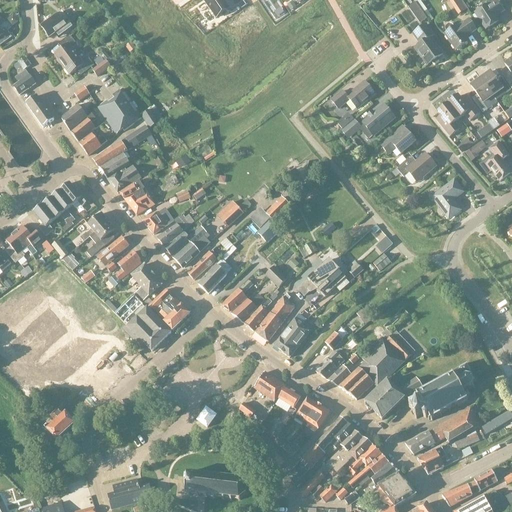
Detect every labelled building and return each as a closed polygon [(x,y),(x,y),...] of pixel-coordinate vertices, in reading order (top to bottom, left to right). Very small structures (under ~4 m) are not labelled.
[(203,0),(216,18),(227,10),(220,0),(203,0)] [(487,6),(474,14),(485,31),(498,22),(495,17),(504,12),(497,2),(496,0),(489,0),(485,3),(487,6)] [(453,9),(458,16),(466,10),(461,3),(453,9)] [(412,15),(417,21),(424,16),(420,10),(412,15)] [(61,12),(40,27),(48,38),(59,30),(63,36),(73,28),(61,12)] [(254,31),(243,17),(226,29),(237,44),(254,31)] [(456,26),(455,27),(452,25),(448,24),(445,26),(444,30),(446,33),(444,35),(455,51),(467,43),(464,38),(469,35),(476,31),(468,20),(457,28),(456,26)] [(426,57),(433,66),(435,66),(439,63),(439,61),(437,59),(442,55),(430,39),(433,36),(425,26),(412,35),(420,45),(414,49),(422,60),(426,57)] [(1,31),(0,30),(0,46),(12,38),(5,29),(1,31)] [(54,55),(62,66),(76,55),(72,49),(77,46),(69,36),(58,45),(61,50),(54,55)] [(80,61),(76,55),(62,66),(69,76),(77,71),(80,76),(94,66),(87,56),(80,61)] [(24,71),(31,66),(25,59),(18,64),(24,71)] [(509,73),(503,77),(511,90),(511,59),(504,64),(509,73)] [(106,61),(92,71),(97,78),(110,67),(106,61)] [(18,84),(12,88),(19,97),(35,85),(26,71),(15,79),(18,84)] [(495,101),(510,91),(501,79),(496,82),(490,73),(489,74),(489,73),(483,76),(484,78),(480,80),(495,101)] [(475,82),(470,86),(471,87),(470,87),(477,96),(472,99),(482,114),(497,103),(495,101),(480,80),(476,83),(475,82)] [(349,101),(356,110),(375,95),(364,82),(346,97),(342,92),(331,101),(338,110),(349,101)] [(74,95),(79,102),(89,95),(84,88),(74,95)] [(106,102),(97,108),(115,135),(122,130),(123,132),(141,119),(121,90),(112,97),(115,100),(108,105),(106,102)] [(25,105),(42,129),(53,121),(36,97),(25,105)] [(457,97),(447,105),(459,119),(464,116),(469,122),(480,114),(466,97),(461,101),(457,97)] [(447,105),(437,113),(441,117),(435,121),(449,138),(459,130),(454,123),(459,119),(447,105)] [(86,118),(77,106),(59,119),(69,131),(86,118)] [(153,106),(140,115),(141,117),(149,130),(158,124),(163,121),(153,106)] [(383,107),(362,124),(359,127),(354,120),(340,133),(348,140),(359,130),(367,140),(372,136),(393,119),(383,107)] [(70,133),(72,136),(77,143),(86,136),(94,129),(90,124),(95,120),(91,114),(87,118),(87,120),(70,133)] [(342,130),(353,120),(349,115),(338,125),(342,130)] [(497,125),(492,118),(474,130),(479,137),(497,125)] [(501,139),(511,132),(506,125),(496,132),(501,139)] [(151,147),(156,144),(146,126),(128,139),(133,148),(146,140),(151,147)] [(402,128),(380,146),(388,156),(395,149),(400,155),(415,143),(402,128)] [(78,144),(88,157),(106,143),(102,137),(97,141),(91,134),(78,144)] [(125,140),(121,143),(126,151),(131,148),(125,140)] [(486,149),(481,142),(465,154),(471,163),(479,157),(477,155),(486,149)] [(121,143),(93,161),(97,167),(99,170),(122,155),(127,152),(126,151),(121,143)] [(495,159),(482,168),(487,175),(491,172),(499,183),(511,174),(506,167),(505,167),(502,164),(503,163),(502,161),(508,157),(498,143),(488,150),(495,159)] [(122,155),(99,170),(106,180),(129,166),(122,155)] [(425,155),(422,157),(415,163),(411,157),(396,170),(403,178),(408,174),(416,183),(435,167),(425,155)] [(165,165),(160,156),(153,160),(158,169),(165,165)] [(190,164),(185,156),(175,163),(180,170),(190,164)] [(169,169),(176,166),(173,159),(166,162),(169,169)] [(124,170),(107,181),(118,194),(140,179),(133,167),(126,172),(124,170)] [(149,176),(141,181),(144,186),(152,181),(149,176)] [(165,181),(169,188),(178,184),(175,177),(165,181)] [(124,200),(144,190),(142,186),(139,182),(134,186),(119,195),(124,200)] [(432,198),(448,219),(458,211),(451,201),(461,193),(453,182),(432,198)] [(69,185),(60,192),(72,207),(78,202),(82,208),(90,201),(82,192),(78,196),(69,185)] [(205,195),(202,190),(193,196),(196,201),(205,195)] [(146,191),(136,195),(124,201),(137,217),(154,206),(146,191)] [(60,192),(51,199),(71,224),(74,221),(71,217),(66,211),(72,207),(60,192)] [(187,193),(176,197),(179,204),(190,199),(187,193)] [(287,204),(281,198),(276,204),(265,214),(274,223),(285,212),(285,213),(290,208),(287,204)] [(51,199),(42,206),(54,221),(60,216),(67,225),(62,230),(65,233),(73,226),(71,224),(51,199)] [(48,226),(54,221),(42,206),(33,214),(42,225),(38,228),(45,238),(53,232),(48,226)] [(236,206),(219,221),(227,230),(243,215),(236,206)] [(158,213),(142,222),(153,236),(167,226),(158,213)] [(79,239),(83,243),(108,222),(101,215),(87,226),(91,231),(87,234),(86,233),(79,239)] [(176,226),(156,239),(164,249),(183,234),(182,233),(189,227),(194,223),(188,216),(183,220),(181,216),(173,222),(176,226)] [(204,216),(198,222),(202,225),(208,220),(204,216)] [(96,246),(86,253),(90,258),(91,258),(95,255),(99,252),(112,240),(109,236),(115,231),(108,222),(102,227),(89,238),(94,244),(96,246)] [(257,234),(267,244),(278,233),(268,223),(257,234)] [(375,225),(367,230),(373,239),(381,234),(375,225)] [(70,232),(73,236),(83,231),(80,226),(70,232)] [(33,229),(27,234),(22,227),(13,234),(26,249),(32,257),(37,253),(34,249),(43,242),(33,229)] [(210,245),(206,240),(209,237),(200,228),(194,233),(186,241),(190,245),(173,260),(181,268),(184,268),(210,245)] [(21,253),(26,249),(13,234),(4,241),(10,248),(5,252),(15,264),(24,257),(21,253)] [(186,245),(186,243),(184,240),(186,238),(183,234),(165,249),(172,258),(186,245)] [(225,250),(231,245),(224,237),(218,242),(225,250)] [(102,255),(98,258),(102,264),(107,260),(110,263),(114,260),(114,259),(128,247),(121,238),(107,251),(104,248),(99,252),(102,255)] [(382,255),(388,249),(392,245),(385,238),(375,247),(382,255)] [(56,243),(52,246),(58,255),(62,260),(67,256),(56,243)] [(309,245),(303,248),(308,256),(314,253),(309,245)] [(298,251),(303,259),(308,256),(303,248),(298,251)] [(0,271),(1,273),(11,265),(1,253),(0,253),(0,271)] [(115,276),(108,282),(111,285),(114,289),(121,283),(120,282),(127,276),(127,277),(134,271),(132,268),(140,262),(140,261),(133,253),(118,266),(122,271),(116,277),(115,276)] [(194,282),(216,261),(209,253),(203,259),(203,260),(187,275),(194,282)] [(42,266),(49,261),(43,254),(37,259),(42,266)] [(383,256),(372,264),(379,273),(390,264),(383,256)] [(63,262),(67,266),(71,261),(67,257),(63,262)] [(291,258),(286,262),(292,269),(297,265),(291,258)] [(346,279),(345,279),(339,271),(329,261),(309,280),(298,290),(304,297),(314,287),(318,291),(318,290),(325,298),(346,279)] [(354,262),(348,268),(347,268),(351,271),(349,273),(354,280),(363,272),(354,262)] [(106,269),(110,274),(117,269),(112,264),(106,269)] [(131,276),(133,279),(129,283),(132,286),(136,283),(141,289),(135,294),(142,302),(161,286),(144,265),(131,276)] [(24,279),(32,273),(28,267),(20,273),(24,279)] [(226,276),(216,267),(198,286),(208,295),(226,276)] [(273,268),(265,277),(278,289),(286,281),(273,268)] [(90,272),(81,279),(85,285),(94,277),(90,272)] [(70,279),(52,296),(62,306),(75,293),(69,286),(73,282),(70,279)] [(12,286),(8,280),(3,284),(8,290),(12,286)] [(243,286),(220,307),(230,314),(246,299),(240,293),(241,292),(243,294),(247,290),(247,291),(252,286),(248,282),(244,287),(243,286)] [(26,290),(19,297),(32,310),(42,301),(25,283),(22,286),(26,290)] [(166,291),(157,300),(181,324),(190,316),(175,301),(174,302),(169,298),(171,296),(166,291)] [(16,300),(9,307),(22,320),(32,311),(19,297),(15,293),(12,296),(16,300)] [(75,293),(62,306),(72,316),(85,303),(89,299),(86,296),(82,300),(75,293)] [(269,313),(265,310),(271,303),(277,298),(273,294),(267,300),(265,302),(265,303),(253,314),(243,325),(254,333),(263,322),(262,322),(269,313)] [(242,324),(260,306),(264,301),(258,295),(253,300),(254,301),(250,304),(247,301),(231,316),(242,324)] [(294,308),(283,298),(264,323),(255,333),(267,343),(276,332),(294,308)] [(173,333),(181,324),(157,300),(148,308),(153,313),(154,313),(164,324),(173,333)] [(85,303),(72,316),(81,326),(99,309),(96,306),(92,310),(85,303)] [(142,306),(124,323),(126,325),(121,330),(141,350),(145,346),(150,351),(151,353),(171,334),(146,309),(146,310),(142,306)] [(0,311),(0,317),(11,330),(22,320),(9,307),(2,314),(0,311)] [(294,321),(273,347),(281,353),(302,327),(302,326),(306,321),(298,315),(294,321)] [(395,323),(400,331),(413,324),(409,316),(395,323)] [(310,333),(302,327),(281,353),(289,359),(310,333)] [(325,344),(333,351),(343,341),(335,333),(325,344)] [(77,337),(67,346),(79,360),(86,353),(90,357),(94,354),(77,337)] [(365,363),(351,376),(338,388),(356,401),(373,385),(377,389),(411,356),(392,337),(386,342),(382,338),(361,359),(365,363)] [(66,347),(56,356),(69,369),(73,374),(76,370),(72,366),(79,360),(66,347)] [(315,372),(314,372),(326,381),(345,363),(335,353),(327,360),(317,369),(315,372)] [(115,355),(112,358),(128,375),(129,375),(137,367),(124,354),(119,359),(115,355)] [(56,356),(46,366),(63,383),(66,380),(62,376),(69,369),(56,356)] [(348,361),(352,365),(358,360),(354,356),(348,361)] [(113,365),(108,369),(121,382),(128,375),(112,358),(109,360),(113,365)] [(470,396),(469,396),(467,393),(468,392),(467,391),(471,388),(473,390),(474,388),(472,387),(473,383),(475,383),(475,381),(473,382),(471,379),(472,377),(471,376),(469,378),(466,377),(466,376),(470,374),(471,373),(470,372),(466,366),(466,364),(465,364),(465,366),(458,369),(457,369),(457,370),(441,379),(442,380),(435,384),(434,383),(432,383),(433,385),(426,389),(425,387),(424,388),(425,390),(422,391),(421,390),(415,393),(416,395),(414,396),(413,395),(412,396),(413,397),(412,400),(411,400),(412,401),(413,401),(414,403),(413,404),(414,404),(416,404),(410,407),(409,407),(408,408),(410,409),(415,417),(414,419),(416,419),(416,418),(422,415),(422,416),(423,418),(426,419),(427,418),(428,416),(429,419),(427,420),(428,421),(430,420),(431,422),(432,421),(432,420),(439,416),(440,417),(441,416),(440,415),(448,411),(449,412),(450,412),(449,410),(457,406),(458,407),(468,402),(467,401),(468,397),(470,396)] [(105,372),(101,377),(113,390),(121,382),(104,365),(101,368),(105,372)] [(327,382),(338,388),(351,376),(343,367),(327,382)] [(265,374),(254,390),(274,403),(285,387),(265,374)] [(89,376),(87,379),(103,396),(111,388),(99,375),(93,380),(89,376)] [(88,386),(82,391),(96,404),(103,396),(87,379),(84,381),(88,386)] [(404,399),(415,393),(421,390),(422,389),(416,379),(397,391),(387,381),(364,404),(365,404),(365,408),(368,410),(372,411),(382,421),(404,399)] [(293,409),(301,397),(286,388),(279,399),(275,406),(286,414),(291,407),(293,409)] [(296,416),(306,422),(318,405),(308,399),(296,416)] [(255,413),(244,404),(239,411),(250,419),(255,413)] [(315,433),(318,430),(330,412),(318,405),(306,422),(311,426),(309,429),(315,433)] [(63,415),(58,409),(50,417),(55,423),(46,431),(56,441),(74,425),(64,414),(63,415)] [(470,409),(405,446),(414,456),(445,439),(448,444),(462,436),(479,426),(470,409)] [(206,410),(197,422),(207,428),(216,417),(206,410)] [(484,426),(489,433),(511,419),(511,417),(508,412),(484,426)] [(340,419),(323,437),(329,442),(328,442),(330,444),(334,439),(347,425),(340,419)] [(275,425),(269,435),(276,440),(282,430),(275,425)] [(354,431),(347,425),(334,439),(338,442),(333,447),(336,450),(354,431)] [(326,464),(332,470),(342,459),(364,439),(355,432),(340,447),(344,449),(340,453),(338,452),(337,454),(326,464)] [(466,439),(455,443),(457,451),(479,442),(478,441),(484,439),(481,432),(479,433),(475,434),(475,432),(465,436),(466,439)] [(32,441),(43,453),(51,446),(40,434),(32,441)] [(283,450),(289,444),(284,440),(285,439),(281,435),(275,443),(283,450)] [(284,463),(267,448),(256,437),(248,446),(276,472),(284,463)] [(322,452),(330,444),(328,442),(329,442),(323,437),(301,461),(310,470),(325,454),(322,452)] [(336,474),(345,466),(349,463),(348,462),(353,458),(357,462),(373,447),(364,439),(342,459),(332,470),(336,474)] [(293,447),(289,444),(283,450),(291,457),(299,449),(295,445),(293,447)] [(358,473),(356,471),(363,464),(367,468),(381,455),(373,447),(357,462),(352,467),(351,467),(347,471),(353,478),(358,473)] [(437,471),(443,468),(439,460),(442,459),(442,458),(445,457),(441,448),(435,451),(417,461),(427,476),(437,471)] [(349,484),(353,489),(367,478),(368,476),(372,472),(374,475),(389,464),(382,456),(368,468),(349,484)] [(372,492),(379,488),(381,486),(380,485),(398,474),(390,465),(371,480),(374,485),(369,488),(372,492)] [(324,476),(328,472),(323,467),(319,472),(324,476)] [(474,481),(475,483),(468,486),(442,497),(449,509),(498,483),(491,471),(474,481)] [(184,494),(188,494),(187,496),(189,496),(189,494),(196,495),(196,496),(198,497),(198,495),(205,496),(205,498),(206,498),(206,496),(212,497),(212,498),(214,499),(214,497),(222,498),(222,500),(223,500),(223,498),(229,499),(229,501),(231,501),(231,499),(238,500),(238,501),(240,501),(239,499),(244,495),(246,496),(247,495),(245,494),(246,488),(248,487),(247,485),(246,486),(241,481),(242,479),(241,478),(240,480),(233,479),(233,477),(232,477),(232,479),(226,479),(226,476),(224,476),(224,478),(216,477),(216,475),(215,475),(215,477),(208,476),(208,474),(207,474),(206,476),(200,476),(200,473),(198,473),(198,475),(191,475),(191,473),(190,472),(190,474),(187,474),(186,478),(184,478),(184,480),(186,480),(185,488),(183,488),(183,489),(185,490),(184,494)] [(319,474),(301,493),(306,498),(324,478),(319,474)] [(511,474),(503,480),(507,486),(511,483),(511,474)] [(379,488),(375,490),(382,500),(408,486),(406,483),(405,484),(399,475),(381,486),(379,488)] [(113,494),(107,495),(111,511),(153,500),(149,485),(138,488),(136,480),(112,487),(113,494)] [(60,497),(68,495),(65,485),(57,487),(60,497)] [(337,493),(331,486),(319,498),(325,504),(337,493)] [(390,509),(393,507),(394,508),(387,511),(401,511),(398,510),(397,511),(395,509),(416,497),(409,489),(410,489),(408,486),(382,500),(390,509)] [(319,487),(311,496),(315,500),(323,491),(319,487)] [(343,490),(335,497),(339,502),(347,494),(343,490)] [(458,511),(483,511),(503,499),(502,497),(498,499),(495,493),(493,492),(458,511)] [(357,502),(352,495),(344,501),(347,505),(348,504),(350,507),(357,502)] [(510,511),(511,511),(511,496),(511,495),(503,499),(483,511),(510,511)] [(80,511),(81,511),(79,511),(64,511),(62,503),(42,509),(42,511),(80,511)]
